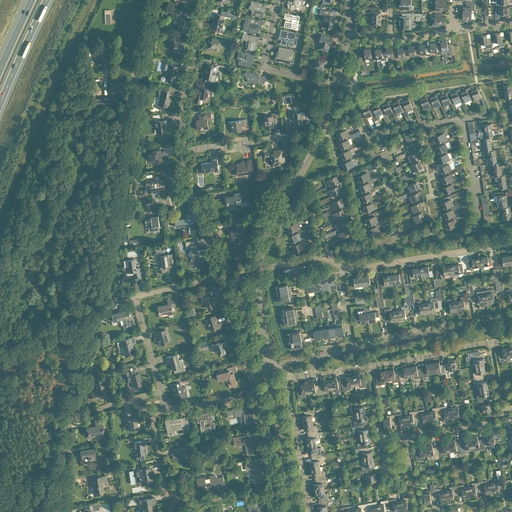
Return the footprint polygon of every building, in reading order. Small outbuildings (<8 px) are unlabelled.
[(303,6),(303,0),(293,0),(293,1),(288,0),(287,5),(288,5),(288,7),(289,9),(291,10),(291,11),(295,12),(297,7),(300,7),(302,6),(303,6)] [(399,4),(399,9),(404,9),(409,10),(409,5),(411,5),(410,0),(400,0),(401,4),(399,4)] [(249,6),(249,8),(251,9),(251,10),(252,11),(254,11),(253,15),(259,16),(263,17),(264,16),(265,14),(264,14),(265,10),(264,9),(264,7),(265,4),(266,4),(261,3),(258,2),(252,1),(251,4),(251,6),(249,6)] [(446,9),(446,3),(436,3),(436,6),(434,6),(434,12),(441,12),(441,9),(446,9)] [(474,7),(474,4),(465,4),(468,4),(468,7),(463,7),(463,13),(472,13),(474,13),(474,7)] [(495,12),(495,18),(499,18),(500,16),(503,16),(503,15),(504,15),(504,14),(508,14),(508,12),(509,12),(509,7),(504,7),(503,7),(499,7),(499,12),(496,12),(495,12)] [(105,24),(116,24),(115,9),(105,9),(105,24)] [(320,9),(320,14),(323,14),(325,15),(324,21),(324,22),(322,22),(321,28),(326,29),(326,27),(328,27),(333,28),(333,24),(335,24),(335,21),(336,16),(335,16),(330,15),(330,14),(329,14),(330,11),(325,10),(323,10),(320,9)] [(172,11),(171,18),(179,20),(178,28),(182,29),(182,31),(187,32),(189,21),(186,21),(186,19),(186,18),(186,14),(179,13),(172,11)] [(214,21),(212,28),(217,29),(220,30),(221,27),(222,27),(224,19),(224,16),(235,19),(236,14),(222,11),(222,14),(218,14),(217,13),(216,17),(215,21),(214,21)] [(380,25),(380,16),(381,16),(381,11),(372,11),(371,25),(376,25),(376,26),(377,26),(377,25),(380,25)] [(297,29),(300,16),(285,13),(284,18),(288,18),(287,21),(285,20),(284,26),(297,29)] [(399,16),(399,28),(404,28),(409,28),(411,28),(412,20),(416,20),(419,20),(421,20),(421,17),(422,17),(422,13),(412,13),(409,13),(407,13),(407,16),(402,16),(399,16)] [(442,17),(442,13),(435,13),(435,15),(431,15),(431,21),(432,21),(432,26),(441,26),(441,23),(445,23),(445,17),(442,17)] [(463,13),(463,19),(468,19),(468,22),(466,22),(474,22),(474,19),(471,19),(472,13),(463,13)] [(244,27),(243,30),(253,32),(253,31),(254,32),(259,33),(260,29),(261,29),(262,26),(260,26),(261,24),(262,20),(257,19),(251,18),(246,17),(245,22),(246,22),(245,27),(244,27)] [(296,32),(287,30),(282,29),(281,32),(280,32),(279,36),(282,37),(281,43),(293,46),(294,43),(296,42),(297,40),(295,37),(296,32)] [(493,33),(494,38),(494,42),(497,42),(500,48),(506,47),(504,37),(501,37),(500,32),(493,33)] [(258,41),(259,37),(243,33),(242,39),(247,41),(247,39),(249,40),(247,49),(248,49),(253,50),(256,50),(258,43),(257,42),(257,40),(258,41)] [(331,46),(331,44),(333,37),(321,34),(319,42),(320,42),(318,49),(325,50),(325,49),(328,50),(330,45),(331,46)] [(487,34),(479,35),(481,44),(481,48),(485,47),(487,50),(492,49),(491,44),(491,39),(487,39),(487,34)] [(182,54),(184,45),(181,44),(181,40),(172,38),(171,45),(175,46),(173,52),(182,54)] [(207,40),(206,49),(210,50),(215,51),(216,46),(218,47),(221,48),(222,40),(219,39),(218,39),(218,40),(217,42),(211,41),(207,40)] [(441,41),(440,41),(441,45),(441,46),(442,51),(446,50),(447,53),(450,52),(450,55),(454,55),(452,43),(452,44),(447,45),(447,44),(447,40),(444,41),(444,40),(442,41),(441,41)] [(430,43),(430,47),(431,52),(435,52),(436,54),(442,53),(443,53),(442,51),(441,46),(437,46),(436,46),(436,42),(433,42),(431,42),(431,43),(430,43)] [(419,45),(419,48),(419,49),(420,49),(420,54),(421,54),(424,53),(425,56),(432,55),(431,52),(430,47),(426,48),(426,47),(425,44),(422,44),(420,44),(419,45)] [(408,46),(408,48),(408,49),(409,56),(410,56),(413,55),(414,58),(421,57),(421,54),(420,54),(420,49),(419,49),(415,50),(415,49),(414,45),(411,46),(411,45),(409,46),(410,46),(408,46)] [(277,52),(275,60),(288,63),(289,58),(291,59),(292,55),(293,50),(284,48),(279,47),(278,52),(277,52)] [(386,48),(386,51),(387,52),(387,57),(388,57),(391,57),(392,59),(395,59),(396,62),(399,61),(399,58),(399,57),(398,50),(397,51),(393,51),(393,50),(392,47),(389,47),(387,47),(388,47),(386,48)] [(397,48),(397,50),(397,51),(398,50),(399,57),(402,57),(403,59),(410,58),(410,56),(409,56),(408,49),(405,50),(405,51),(404,52),(404,49),(403,47),(400,48),(400,47),(399,47),(399,48),(397,48)] [(365,49),(364,49),(365,58),(365,61),(367,62),(368,62),(369,61),(370,61),(374,60),(377,59),(375,50),(372,51),(372,52),(371,53),(370,51),(370,48),(367,49),(367,48),(365,48),(365,49)] [(375,49),(375,50),(377,59),(380,58),(381,61),(385,60),(388,60),(388,57),(387,57),(387,52),(382,53),(382,52),(381,48),(378,49),(378,48),(377,49),(375,49)] [(255,54),(256,53),(251,52),(239,50),(239,54),(240,57),(238,64),(252,67),(253,62),(252,62),(252,60),(254,61),(255,57),(254,57),(254,54),(255,54)] [(315,61),(313,68),(316,68),(324,71),(326,65),(325,65),(326,59),(316,56),(315,61)] [(220,75),(221,73),(220,72),(217,71),(219,65),(206,62),(206,63),(207,63),(204,74),(203,78),(206,79),(205,79),(206,80),(211,81),(215,82),(216,75),(219,76),(220,75)] [(161,78),(161,79),(161,80),(162,80),(162,81),(163,81),(164,81),(165,80),(165,79),(166,79),(168,79),(167,82),(171,83),(172,79),(175,80),(176,75),(178,75),(178,73),(180,66),(178,66),(172,65),(170,64),(168,71),(165,76),(164,76),(163,76),(162,76),(161,76),(161,77),(161,78)] [(246,72),(244,73),(246,76),(250,77),(249,82),(249,83),(253,84),(257,85),(262,86),(263,83),(264,84),(265,80),(265,79),(264,79),(265,76),(257,74),(257,75),(255,75),(255,74),(246,72)] [(110,91),(123,90),(123,82),(109,83),(110,91)] [(471,91),(475,100),(481,97),(483,101),(486,100),(481,89),(480,85),(476,87),(477,88),(475,89),(471,91)] [(209,96),(211,89),(207,88),(202,87),(201,91),(202,91),(201,93),(196,92),(194,102),(202,104),(203,98),(210,100),(210,96),(209,96)] [(461,93),(465,102),(465,101),(466,104),(472,101),(473,103),(474,103),(476,102),(475,100),(471,91),(470,87),(466,89),(467,90),(465,91),(461,93)] [(159,99),(157,108),(161,109),(163,110),(163,109),(164,106),(169,107),(171,98),(169,97),(169,95),(173,96),(174,92),(169,91),(162,90),(162,89),(159,88),(159,99)] [(451,94),(455,103),(456,106),(462,104),(464,110),(466,114),(469,113),(470,113),(470,112),(466,104),(465,101),(465,102),(461,93),(459,89),(456,90),(457,92),(455,92),(451,94)] [(441,96),(444,105),(445,105),(451,102),(452,107),(454,110),(457,108),(456,106),(455,103),(451,94),(449,90),(446,92),(447,93),(445,94),(441,96)] [(431,98),(430,98),(434,107),(440,104),(442,108),(443,111),(447,110),(445,107),(445,105),(444,105),(441,96),(439,92),(436,94),(436,95),(435,96),(431,98)] [(424,97),(420,99),(424,108),(425,110),(426,110),(426,111),(431,109),(436,119),(439,118),(437,113),(435,109),(434,107),(430,98),(431,98),(429,94),(426,95),(426,97),(424,97)] [(422,120),(411,96),(408,97),(409,99),(403,101),(407,110),(412,108),(414,112),(416,117),(418,121),(422,120)] [(411,122),(407,110),(403,101),(401,98),(398,99),(399,100),(393,103),(397,114),(403,111),(404,114),(406,118),(408,123),(411,122)] [(382,105),(386,114),(392,111),(394,115),(395,118),(398,117),(397,114),(396,112),(392,103),(393,103),(391,99),(388,101),(388,102),(386,103),(382,105)] [(376,105),(372,106),(376,115),(378,119),(380,118),(380,114),(382,113),(384,116),(384,117),(386,122),(388,126),(391,125),(389,120),(387,116),(386,114),(382,105),(381,101),(378,102),(378,104),(376,105)] [(366,106),(362,108),(366,117),(372,115),(375,121),(378,120),(378,119),(376,115),(372,106),(371,103),(367,104),(368,105),(366,106)] [(197,129),(202,128),(202,127),(208,126),(207,121),(212,120),(211,112),(199,114),(200,119),(196,120),(197,129)] [(278,127),(277,117),(276,112),(271,113),(272,115),(264,116),(266,128),(274,126),(274,128),(278,127)] [(297,113),(297,112),(291,113),(292,119),(290,119),(291,123),(295,122),(296,124),(303,123),(303,124),(311,122),(310,115),(307,115),(306,113),(304,113),(304,112),(297,113)] [(168,127),(167,119),(153,122),(155,121),(156,129),(155,129),(155,130),(155,133),(157,134),(166,132),(165,128),(168,127)] [(235,121),(230,121),(230,122),(231,126),(232,125),(232,126),(233,126),(234,132),(242,131),(242,128),(241,126),(242,125),(247,125),(249,124),(248,119),(246,119),(235,121)] [(482,132),(492,130),(491,123),(481,125),(481,129),(478,129),(479,132),(482,132)] [(349,124),(335,130),(336,133),(338,133),(338,135),(340,139),(349,135),(347,129),(351,127),(349,124)] [(446,139),(444,133),(453,129),(457,127),(456,124),(432,134),(433,137),(435,137),(437,142),(446,139)] [(493,136),(492,130),(482,132),(483,138),(493,136)] [(416,137),(414,131),(405,135),(404,136),(404,135),(401,137),(400,137),(400,138),(400,139),(400,140),(401,141),(402,141),(403,141),(403,142),(403,143),(394,147),(395,150),(406,145),(419,140),(418,136),(416,137)] [(340,139),(336,140),(338,143),(339,143),(340,145),(342,149),(351,145),(348,139),(352,137),(355,136),(354,133),(351,134),(349,135),(340,139)] [(437,142),(434,144),(435,147),(437,147),(437,149),(439,153),(448,149),(446,143),(449,141),(450,141),(448,138),(446,139),(437,143),(437,142)] [(418,147),(416,141),(419,140),(406,145),(409,151),(396,157),(397,160),(408,155),(421,150),(420,147),(418,147)] [(342,149),(338,150),(339,154),(341,153),(342,155),(343,159),(352,155),(354,154),(356,154),(353,148),(355,147),(356,143),(353,144),(351,145),(342,149)] [(439,153),(435,154),(437,158),(438,157),(439,159),(441,163),(450,159),(447,153),(451,151),(454,150),(453,147),(451,147),(450,148),(448,149),(439,153)] [(160,151),(160,149),(152,150),(152,153),(148,154),(149,159),(148,159),(149,164),(153,164),(159,163),(159,161),(162,160),(161,155),(167,154),(166,150),(160,151)] [(282,156),(281,149),(273,150),(274,153),(270,153),(270,151),(263,152),(264,158),(269,157),(269,159),(272,158),(273,166),(278,165),(278,162),(286,161),(285,156),(282,156)] [(486,157),(489,157),(496,156),(495,149),(485,151),(486,157)] [(420,157),(417,151),(421,150),(408,155),(411,161),(407,163),(407,162),(403,164),(403,165),(395,168),(396,171),(423,160),(421,157),(420,157)] [(343,159),(340,160),(340,161),(341,164),(342,163),(343,165),(345,169),(354,165),(358,164),(356,160),(352,161),(351,159),(355,158),(359,156),(357,153),(356,154),(354,154),(352,155),(343,159)] [(197,167),(198,173),(202,173),(201,171),(202,171),(210,170),(211,175),(215,174),(216,178),(221,177),(221,176),(222,176),(222,174),(221,174),(221,173),(221,168),(220,164),(218,164),(218,160),(217,156),(210,157),(210,159),(211,161),(208,162),(201,163),(202,168),(201,168),(201,167),(201,166),(200,166),(199,165),(198,165),(198,166),(197,166),(197,167)] [(441,163),(437,164),(438,168),(440,167),(441,169),(442,173),(451,169),(449,163),(453,161),(456,160),(455,157),(452,158),(450,159),(441,163)] [(241,163),(236,164),(237,169),(238,176),(243,175),(243,174),(250,173),(250,174),(254,173),(253,164),(252,159),(246,160),(246,163),(242,163),(241,163)] [(404,175),(399,177),(400,180),(424,170),(423,167),(421,167),(421,166),(419,162),(419,161),(410,165),(410,166),(412,171),(408,173),(404,175)] [(491,170),(493,169),(501,168),(500,162),(490,163),(491,170)] [(380,163),(356,173),(357,176),(359,176),(359,178),(361,181),(361,182),(370,178),(368,172),(372,170),(376,168),(381,166),(380,163)] [(442,173),(439,175),(440,178),(441,177),(442,179),(444,183),(453,179),(451,173),(455,172),(459,170),(464,168),(463,165),(463,164),(458,166),(453,168),(451,169),(442,173)] [(494,173),(491,173),(491,176),(494,176),(495,176),(497,175),(502,175),(502,172),(501,172),(503,172),(502,168),(501,168),(493,169),(494,173)] [(361,181),(357,183),(359,186),(360,186),(361,188),(363,192),(372,188),(369,182),(373,180),(374,180),(378,178),(383,176),(381,173),(377,175),(372,177),(370,178),(361,182),(361,181)] [(165,175),(144,178),(145,178),(146,186),(150,186),(150,188),(151,193),(151,194),(166,191),(165,191),(164,183),(166,183),(165,179),(165,175)] [(322,189),(316,191),(317,194),(318,194),(323,192),(324,192),(329,190),(329,189),(338,186),(341,184),(340,181),(339,181),(338,179),(336,175),(329,178),(327,179),(329,184),(326,185),(326,187),(322,189)] [(444,183),(440,185),(442,188),(443,187),(444,189),(446,193),(455,190),(452,183),(456,182),(455,178),(453,179),(444,183)] [(411,191),(397,197),(398,200),(399,200),(403,198),(408,196),(410,196),(410,195),(419,192),(422,190),(421,187),(420,187),(419,185),(417,182),(417,181),(408,185),(411,191)] [(486,185),(483,186),(485,194),(490,193),(492,193),(491,189),(487,190),(486,185)] [(328,197),(318,201),(319,205),(329,200),(343,194),(342,191),(340,192),(339,189),(338,186),(329,189),(329,190),(331,195),(328,197)] [(363,192),(359,193),(360,196),(362,196),(363,198),(364,202),(365,202),(373,198),(371,192),(378,189),(377,186),(376,186),(372,188),(363,192)] [(240,198),(240,192),(234,193),(234,195),(225,196),(226,200),(227,200),(228,205),(237,204),(237,208),(242,207),(241,199),(241,198),(240,198)] [(421,198),(419,192),(410,195),(410,196),(412,202),(403,205),(399,207),(400,211),(411,206),(424,200),(423,197),(421,198)] [(365,202),(361,203),(362,207),(364,206),(364,208),(366,212),(377,207),(375,201),(386,196),(385,193),(380,195),(379,196),(373,198),(365,202)] [(454,193),(439,200),(440,203),(442,202),(443,204),(444,208),(445,208),(454,205),(453,204),(451,198),(455,197),(454,193)] [(331,210),(327,212),(329,215),(331,214),(333,213),(342,209),(346,207),(345,204),(343,205),(342,203),(341,199),(332,202),(328,204),(331,210)] [(444,208),(441,210),(442,213),(444,212),(444,214),(446,218),(446,219),(455,215),(453,209),(461,205),(466,203),(465,200),(460,202),(453,204),(454,205),(445,208),(444,208)] [(410,214),(407,215),(408,218),(411,217),(413,216),(422,212),(426,210),(424,207),(423,208),(422,206),(420,202),(411,206),(414,212),(410,214)] [(333,213),(331,214),(334,220),(332,221),(333,224),(335,223),(344,219),(348,218),(348,217),(346,214),(345,215),(342,209),(333,213)] [(378,210),(364,216),(365,220),(367,219),(368,221),(369,225),(378,221),(376,215),(380,213),(383,212),(382,209),(378,210)] [(407,226),(402,228),(404,231),(427,221),(426,217),(425,218),(424,216),(422,212),(413,216),(416,222),(411,224),(407,226)] [(195,233),(194,221),(198,221),(197,213),(186,214),(186,218),(175,219),(176,227),(189,225),(190,234),(195,233)] [(446,218),(442,220),(444,223),(445,223),(446,225),(448,229),(457,225),(454,219),(459,217),(457,214),(455,215),(446,219),(446,218)] [(160,225),(158,216),(151,217),(151,218),(145,219),(146,225),(145,225),(148,224),(149,232),(159,230),(159,232),(159,226),(160,225)] [(303,216),(285,223),(286,227),(288,226),(289,228),(290,232),(299,228),(297,222),(304,219),(303,216)] [(369,225),(365,227),(367,230),(368,229),(369,231),(371,235),(380,232),(377,225),(391,220),(389,217),(389,216),(385,218),(380,220),(378,221),(369,225)] [(331,232),(330,232),(332,235),(333,235),(334,234),(335,234),(339,232),(348,228),(349,228),(348,224),(347,225),(346,223),(344,219),(335,223),(338,229),(334,231),(333,231),(331,232)] [(246,238),(244,227),(246,226),(245,222),(237,223),(238,227),(231,228),(232,237),(241,235),(242,238),(246,238)] [(290,232),(287,233),(287,234),(288,237),(289,236),(290,238),(292,242),(301,238),(298,232),(306,229),(304,226),(299,228),(290,232)] [(342,238),(334,241),(336,245),(353,237),(352,234),(351,234),(350,232),(348,228),(339,232),(342,238)] [(292,242),(290,243),(291,243),(292,246),(293,245),(294,247),(296,251),(305,248),(302,241),(310,238),(308,235),(301,238),(292,242)] [(196,245),(195,240),(185,241),(186,247),(191,246),(192,253),(192,252),(193,256),(191,256),(192,260),(196,259),(196,265),(204,264),(203,256),(206,255),(206,249),(199,250),(199,249),(197,249),(197,245),(196,245)] [(169,254),(168,254),(168,255),(160,256),(162,266),(158,267),(158,272),(167,271),(166,267),(174,266),(172,254),(169,254)] [(502,258),(498,259),(499,267),(503,266),(503,265),(511,264),(510,255),(509,255),(510,256),(502,257),(502,256),(502,258)] [(470,260),(469,260),(470,270),(474,269),(473,267),(477,266),(480,266),(481,265),(480,257),(480,256),(475,257),(475,258),(472,259),(472,258),(472,260),(470,260)] [(480,257),(481,265),(481,266),(481,269),(484,268),(484,265),(488,264),(489,265),(493,265),(492,264),(491,257),(488,258),(488,257),(487,256),(480,257)] [(128,260),(124,261),(125,267),(124,268),(125,273),(126,273),(127,273),(132,272),(133,278),(138,277),(141,277),(139,268),(136,269),(136,268),(135,268),(134,259),(128,260)] [(455,263),(451,264),(451,265),(453,276),(452,276),(453,276),(456,276),(455,273),(460,272),(460,273),(463,273),(462,264),(459,265),(459,263),(458,264),(455,264),(455,263)] [(429,270),(428,265),(428,266),(421,267),(420,267),(422,275),(422,278),(425,277),(424,275),(427,274),(428,276),(433,275),(432,270),(429,270)] [(452,276),(453,276),(451,265),(443,266),(444,275),(445,277),(452,276)] [(409,270),(410,275),(410,279),(415,278),(415,276),(422,275),(420,267),(413,268),(412,268),(413,270),(409,270)] [(399,275),(399,273),(399,274),(391,275),(391,274),(393,285),(396,285),(395,282),(400,282),(400,283),(404,282),(403,274),(399,275)] [(393,285),(391,274),(391,275),(384,276),(383,276),(384,278),(380,278),(381,286),(386,285),(386,284),(390,283),(390,286),(393,286),(393,285)] [(361,276),(363,285),(370,284),(370,280),(369,275),(369,276),(361,277),(361,276)] [(353,279),(349,280),(351,290),(355,289),(355,286),(363,285),(361,276),(361,277),(354,278),(353,278),(353,279)] [(495,278),(491,278),(492,282),(495,282),(497,291),(500,290),(499,280),(498,277),(495,278)] [(328,278),(328,279),(329,287),(333,286),(335,291),(337,291),(335,278),(332,278),(328,278)] [(325,279),(321,280),(322,288),(326,287),(328,292),(330,292),(329,287),(328,279),(325,279)] [(318,280),(314,281),(315,289),(316,289),(319,289),(321,293),(323,293),(322,288),(321,280),(318,280)] [(307,281),(306,281),(307,286),(308,286),(308,290),(312,290),(314,294),(316,294),(316,289),(315,289),(314,281),(312,282),(311,281),(307,282),(307,281)] [(280,285),(275,286),(276,289),(277,289),(278,293),(291,291),(290,288),(290,286),(288,286),(287,284),(280,285)] [(490,289),(485,290),(485,293),(487,302),(488,302),(491,302),(494,301),(493,296),(493,295),(494,294),(493,290),(493,288),(490,289)] [(209,296),(201,299),(203,303),(207,302),(208,308),(215,307),(214,302),(217,301),(216,297),(215,298),(215,295),(216,295),(214,289),(208,291),(209,296)] [(431,302),(426,303),(428,312),(432,311),(435,311),(434,306),(434,304),(435,304),(435,302),(438,302),(438,305),(441,304),(441,300),(439,290),(436,291),(437,297),(434,298),(431,298),(431,300),(431,302)] [(485,290),(477,291),(478,297),(479,297),(480,304),(483,303),(486,302),(487,302),(485,293),(485,290)] [(291,291),(278,293),(279,301),(286,300),(290,299),(289,297),(292,296),(291,294),(291,291)] [(402,310),(397,311),(399,322),(400,322),(399,320),(403,319),(406,319),(405,314),(405,312),(406,312),(409,311),(408,305),(411,305),(410,295),(406,296),(408,303),(404,304),(404,306),(401,306),(402,310)] [(458,312),(459,312),(458,310),(465,309),(464,302),(467,302),(466,296),(461,297),(461,299),(461,300),(456,301),(458,312)] [(166,304),(158,306),(160,314),(168,312),(168,314),(173,313),(172,306),(176,306),(174,298),(168,300),(169,305),(166,305),(166,304)] [(451,301),(451,300),(451,298),(447,299),(448,305),(449,305),(450,311),(457,310),(458,313),(458,312),(456,301),(451,301)] [(421,300),(417,301),(418,302),(418,307),(419,307),(420,308),(420,313),(423,313),(427,312),(427,314),(428,314),(428,312),(426,303),(421,303),(421,302),(421,300)] [(194,307),(186,309),(189,316),(196,314),(194,307)] [(288,308),(283,309),(284,317),(297,315),(297,311),(297,310),(296,309),(294,310),(294,307),(288,308)] [(371,312),(370,307),(366,308),(366,309),(369,322),(376,320),(376,317),(379,316),(379,311),(375,312),(371,312)] [(392,311),(392,308),(385,309),(386,317),(390,316),(391,321),(398,320),(398,322),(399,322),(397,311),(392,311)] [(128,309),(111,314),(113,321),(118,320),(124,318),(126,324),(123,325),(124,330),(132,327),(129,317),(130,316),(128,309)] [(369,322),(366,309),(362,309),(363,313),(356,315),(356,319),(360,318),(361,323),(369,322)] [(210,318),(204,320),(205,325),(209,324),(210,323),(211,327),(210,327),(211,331),(216,330),(215,328),(224,326),(223,322),(218,323),(217,321),(215,315),(211,316),(209,317),(210,318)] [(297,315),(284,317),(286,324),(286,325),(292,324),(296,323),(296,320),(295,318),(298,318),(297,315)] [(336,327),(337,335),(342,335),(341,334),(344,334),(344,333),(342,321),(341,321),(340,321),(340,323),(339,326),(336,327)] [(329,328),(330,336),(330,337),(335,336),(335,335),(337,335),(336,327),(335,324),(335,322),(333,322),(333,327),(329,328)] [(322,329),(323,337),(323,338),(328,337),(328,336),(330,336),(329,328),(328,323),(326,323),(326,328),(322,329)] [(319,330),(315,330),(315,334),(315,335),(316,340),(316,339),(321,338),(323,337),(322,329),(321,324),(319,325),(319,330)] [(159,338),(157,339),(159,345),(164,343),(164,344),(165,344),(165,343),(169,342),(165,329),(162,330),(157,331),(159,338)] [(295,332),(289,332),(289,333),(291,340),(304,338),(303,335),(301,335),(300,333),(300,331),(295,332)] [(134,336),(116,341),(118,347),(119,350),(119,351),(118,352),(118,353),(118,354),(118,355),(119,355),(119,356),(120,356),(120,357),(121,357),(122,357),(123,357),(124,361),(128,360),(132,359),(131,354),(135,353),(134,353),(132,343),(135,342),(134,336)] [(213,344),(211,344),(213,350),(215,349),(215,350),(217,349),(218,353),(221,352),(221,354),(226,353),(224,347),(230,345),(229,340),(221,343),(220,337),(212,340),(213,344)] [(304,338),(291,340),(292,348),(300,347),(302,346),(302,344),(302,342),(304,342),(304,338)] [(498,352),(499,359),(499,362),(503,361),(504,361),(507,360),(506,357),(510,357),(509,347),(502,348),(503,351),(503,352),(501,352),(498,352)] [(474,351),(468,352),(469,355),(470,355),(471,360),(471,362),(471,363),(470,363),(471,363),(471,367),(475,366),(484,365),(484,362),(485,362),(484,358),(481,358),(479,358),(479,357),(480,357),(480,356),(479,354),(480,354),(478,354),(478,353),(478,351),(475,351),(474,351)] [(171,356),(166,357),(167,362),(170,361),(171,363),(172,369),(174,369),(177,368),(178,372),(183,371),(185,370),(182,359),(179,359),(178,354),(171,356)] [(447,364),(444,364),(445,373),(446,377),(451,377),(450,373),(453,372),(452,369),(456,368),(458,368),(457,362),(456,362),(455,362),(455,359),(452,360),(452,358),(448,359),(448,360),(449,363),(449,364),(447,364)] [(439,362),(432,363),(434,372),(438,371),(438,374),(445,373),(444,364),(441,365),(440,366),(440,365),(439,361),(439,362)] [(424,367),(421,368),(423,377),(430,376),(430,373),(434,372),(432,363),(426,364),(425,364),(426,367),(426,368),(424,368),(424,367)] [(227,371),(216,374),(218,380),(226,378),(229,377),(231,383),(228,384),(229,388),(238,386),(234,372),(237,371),(236,365),(231,367),(227,368),(227,371)] [(416,366),(409,367),(411,376),(415,375),(416,378),(423,377),(421,368),(418,368),(418,369),(417,369),(416,365),(416,366)] [(485,371),(484,365),(475,366),(476,370),(472,371),(474,378),(483,377),(482,372),(486,372),(486,371),(485,371)] [(129,368),(125,369),(128,382),(132,381),(133,385),(130,387),(131,391),(130,391),(131,392),(139,389),(138,386),(142,384),(139,372),(137,373),(135,368),(132,369),(132,367),(130,367),(130,368),(130,369),(129,368)] [(402,371),(399,372),(400,381),(407,380),(407,377),(411,376),(409,367),(403,368),(403,367),(403,371),(403,372),(402,372),(402,371)] [(393,369),(387,370),(388,380),(392,379),(393,382),(400,381),(399,372),(396,372),(396,373),(394,373),(394,372),(394,369),(393,369)] [(376,375),(377,384),(377,385),(382,384),(385,383),(384,381),(388,380),(387,370),(380,371),(380,374),(381,375),(379,375),(376,375)] [(360,375),(353,376),(354,385),(358,385),(359,388),(362,387),(366,386),(365,380),(365,377),(362,378),(360,379),(360,378),(360,374),(359,374),(360,375)] [(345,380),(342,381),(344,390),(351,389),(350,386),(354,385),(353,376),(346,377),(346,380),(347,381),(345,381),(345,380)] [(333,379),(330,380),(332,389),(336,388),(336,391),(344,390),(342,381),(339,381),(339,382),(338,382),(337,378),(337,377),(332,378),(333,379)] [(484,381),(483,377),(474,378),(475,386),(478,385),(479,389),(488,387),(487,381),(487,380),(484,381)] [(98,390),(91,392),(92,396),(94,396),(95,399),(100,398),(100,397),(103,396),(103,398),(108,396),(107,392),(105,387),(102,380),(99,380),(95,382),(98,390)] [(322,384),(319,385),(321,394),(328,393),(328,390),(332,389),(330,380),(324,381),(324,380),(323,380),(324,384),(324,385),(323,385),(322,384)] [(174,383),(170,384),(171,388),(174,387),(175,388),(175,389),(176,393),(177,393),(179,392),(179,393),(180,392),(181,394),(180,394),(181,398),(188,396),(187,391),(186,386),(182,387),(180,381),(174,383)] [(314,382),(307,383),(309,393),(313,392),(314,395),(321,394),(319,385),(316,385),(316,386),(315,386),(315,385),(314,382)] [(297,388),(296,388),(298,398),(303,397),(305,397),(305,394),(309,393),(307,383),(301,384),(301,388),(300,389),(300,388),(297,388)] [(489,394),(488,387),(479,389),(479,393),(476,393),(478,401),(487,399),(486,395),(490,394),(489,394)] [(488,404),(487,399),(478,401),(479,408),(482,408),(483,411),(482,411),(482,412),(492,410),(491,403),(488,404)] [(361,406),(360,401),(361,401),(356,402),(351,403),(352,410),(355,410),(356,414),(365,412),(364,406),(365,406),(365,405),(361,406)] [(455,404),(451,404),(451,408),(453,417),(459,416),(460,416),(459,413),(463,412),(464,413),(463,408),(462,403),(458,403),(455,404)] [(254,405),(226,410),(228,418),(240,416),(239,413),(243,412),(244,415),(245,423),(245,424),(255,422),(253,414),(253,415),(252,413),(253,413),(255,412),(255,411),(254,405)] [(447,408),(447,405),(439,406),(441,416),(445,415),(446,418),(453,417),(451,408),(447,408)] [(437,420),(436,417),(441,416),(439,406),(432,408),(433,411),(429,411),(430,421),(437,420)] [(316,417),(314,409),(304,410),(305,410),(305,415),(302,415),(302,416),(303,422),(313,421),(312,417),(316,417)] [(425,412),(424,409),(417,410),(418,419),(423,419),(423,422),(430,421),(429,411),(425,412)] [(414,424),(414,420),(418,419),(417,410),(409,411),(410,415),(406,415),(407,424),(414,423),(414,424)] [(130,411),(123,412),(123,417),(124,419),(128,419),(130,429),(133,429),(138,428),(136,417),(131,418),(130,411)] [(209,413),(197,415),(198,420),(198,423),(200,422),(201,422),(201,426),(202,432),(205,431),(211,430),(211,433),(216,432),(214,422),(213,422),(211,422),(211,420),(212,419),(214,419),(214,417),(213,412),(209,413)] [(367,414),(366,414),(365,412),(356,414),(356,418),(354,418),(355,426),(364,424),(363,420),(367,419),(367,414)] [(402,416),(401,413),(394,414),(396,423),(400,423),(400,426),(401,426),(407,424),(406,415),(402,416)] [(396,423),(394,414),(387,415),(387,418),(383,419),(383,418),(383,419),(385,429),(385,428),(391,427),(392,427),(391,424),(396,423)] [(172,421),(166,422),(168,434),(171,433),(171,434),(173,433),(176,433),(175,430),(182,429),(182,433),(186,432),(189,431),(188,421),(182,422),(182,418),(172,419),(172,421)] [(96,426),(87,427),(89,437),(103,434),(102,429),(104,429),(104,427),(103,427),(101,419),(95,420),(96,426)] [(314,425),(313,421),(303,422),(305,429),(304,429),(308,429),(308,433),(318,432),(317,425),(314,425)] [(365,429),(364,424),(355,426),(353,426),(354,433),(359,432),(359,436),(369,435),(368,428),(365,429)] [(309,438),(306,438),(306,439),(307,445),(317,443),(316,440),(319,439),(318,434),(318,432),(308,433),(309,438)] [(253,434),(234,437),(235,446),(247,443),(249,454),(254,453),(252,440),(259,439),(258,433),(253,434)] [(491,448),(491,444),(495,444),(494,434),(493,434),(487,435),(487,439),(483,439),(484,449),(485,452),(488,451),(487,448),(491,448)] [(367,442),(371,442),(370,441),(371,441),(371,437),(369,437),(369,435),(359,436),(360,441),(357,441),(358,448),(368,447),(367,442)] [(473,438),(471,438),(472,447),(473,451),(477,450),(484,449),(483,439),(478,440),(478,437),(477,436),(473,437),(473,438)] [(465,442),(460,443),(462,452),(465,452),(468,451),(467,448),(472,447),(471,438),(468,438),(468,437),(464,438),(464,439),(465,442)] [(137,441),(132,442),(132,445),(133,448),(134,448),(137,448),(138,454),(134,455),(135,460),(140,459),(145,458),(144,454),(148,453),(146,446),(143,447),(142,440),(137,441)] [(456,444),(455,440),(455,441),(448,442),(450,451),(453,451),(454,454),(462,452),(460,443),(456,444)] [(450,451),(448,442),(442,443),(441,443),(442,446),(437,447),(439,456),(446,455),(446,452),(450,451)] [(317,448),(317,443),(307,445),(308,452),(311,452),(312,456),(322,454),(320,447),(317,448)] [(428,445),(426,445),(427,455),(431,454),(431,458),(435,457),(435,459),(439,458),(439,456),(437,447),(433,447),(432,444),(432,443),(428,444),(428,445)] [(427,455),(426,445),(419,447),(419,446),(419,450),(415,450),(414,450),(416,460),(423,459),(423,456),(427,455)] [(192,446),(173,449),(174,459),(187,457),(188,462),(194,461),(192,446)] [(358,448),(355,449),(356,452),(359,452),(360,456),(360,459),(363,459),(373,457),(372,451),(369,451),(368,447),(358,448)] [(85,449),(80,450),(81,459),(91,457),(91,460),(96,459),(94,448),(85,449)] [(323,462),(322,454),(312,456),(313,460),(309,461),(310,461),(311,468),(321,466),(320,462),(323,462)] [(374,464),(373,457),(363,459),(364,463),(361,464),(362,471),(371,469),(371,465),(374,464)] [(262,462),(246,464),(247,468),(247,469),(251,468),(252,468),(253,474),(253,476),(254,476),(254,479),(255,478),(256,482),(263,481),(261,469),(260,469),(259,467),(263,466),(262,462)] [(134,470),(129,471),(130,478),(135,477),(139,476),(139,477),(140,477),(141,480),(141,481),(141,482),(142,482),(144,481),(144,480),(147,479),(147,481),(152,480),(151,474),(150,468),(146,468),(145,469),(143,469),(140,469),(139,470),(137,470),(136,466),(133,467),(134,470)] [(321,470),(321,466),(311,468),(312,474),(312,475),(315,474),(316,479),(325,477),(324,470),(321,470)] [(117,469),(110,470),(110,474),(116,473),(117,479),(119,479),(117,469)] [(372,474),(371,469),(362,471),(363,479),(366,478),(367,482),(372,481),(377,480),(376,480),(375,474),(376,474),(376,473),(372,474)] [(201,477),(196,478),(198,487),(203,486),(203,491),(214,489),(214,490),(219,489),(218,484),(224,483),(224,485),(225,485),(224,480),(223,476),(217,477),(217,476),(214,474),(209,475),(210,482),(206,483),(205,476),(201,477)] [(97,481),(89,483),(90,487),(92,487),(93,495),(98,494),(100,494),(99,492),(103,491),(102,481),(107,481),(107,475),(102,476),(97,476),(97,481)] [(324,488),(328,482),(326,480),(325,477),(316,479),(317,483),(313,484),(314,484),(315,490),(324,489),(324,488)] [(504,487),(503,483),(502,478),(494,479),(495,482),(491,483),(493,492),(499,491),(499,488),(503,487),(503,488),(504,487)] [(487,484),(486,480),(479,482),(481,491),(485,490),(486,494),(486,493),(493,492),(491,483),(487,484)] [(477,495),(476,492),(481,491),(479,482),(472,483),(472,486),(468,487),(470,496),(476,495),(477,495)] [(464,487),(464,484),(457,485),(458,494),(462,494),(463,497),(470,496),(468,487),(464,487)] [(436,488),(435,485),(433,485),(434,489),(435,498),(440,498),(440,501),(441,501),(447,499),(446,490),(442,491),(441,487),(436,488)] [(454,499),(454,495),(458,494),(457,485),(449,487),(450,489),(446,490),(447,499),(454,498),(454,499)] [(325,493),(324,489),(315,490),(316,497),(315,497),(319,497),(320,501),(329,500),(328,493),(325,493)] [(435,498),(434,489),(431,489),(427,490),(427,493),(423,494),(423,493),(424,504),(425,504),(425,503),(431,502),(431,499),(435,498)] [(138,499),(137,500),(138,504),(140,503),(140,507),(141,510),(140,511),(151,511),(151,504),(156,503),(155,497),(150,498),(144,499),(144,498),(143,495),(137,496),(138,499)] [(412,506),(411,496),(409,496),(403,497),(404,500),(400,501),(401,510),(408,509),(408,506),(412,505),(412,506)] [(396,501),(395,498),(388,499),(389,509),(394,508),(394,511),(395,511),(401,510),(400,501),(396,501)] [(385,511),(385,510),(389,509),(388,499),(380,500),(381,504),(377,505),(378,511),(385,511)] [(330,507),(329,500),(320,501),(320,506),(317,506),(317,507),(318,511),(325,511),(328,511),(327,508),(330,507)] [(258,501),(248,503),(249,508),(249,511),(257,511),(263,511),(262,504),(258,505),(258,501)] [(378,511),(377,505),(377,501),(365,503),(366,511),(370,511),(371,511),(378,511)] [(84,511),(93,511),(100,510),(100,506),(99,503),(91,505),(89,505),(90,509),(89,509),(84,510),(84,511)] [(366,511),(365,503),(358,505),(358,508),(354,508),(354,511),(366,511)]
